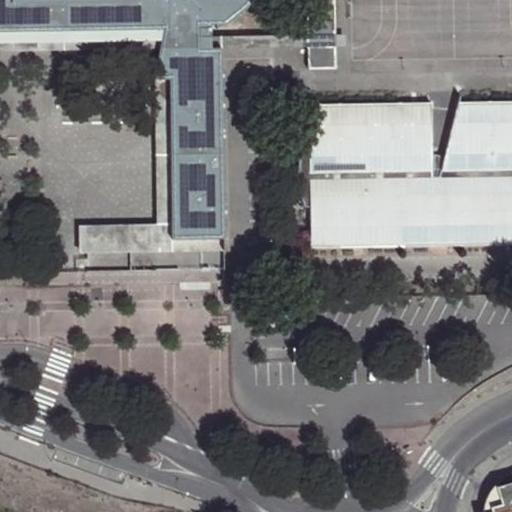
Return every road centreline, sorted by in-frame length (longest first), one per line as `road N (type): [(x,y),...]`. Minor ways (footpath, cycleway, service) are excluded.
road 1 (unknown): [(253,334),(237,282),(232,62)]
road 2 (tertiary): [(203,475),(162,444),(0,385)]
road 3 (tertiary): [(0,413),(160,474),(203,475)]
